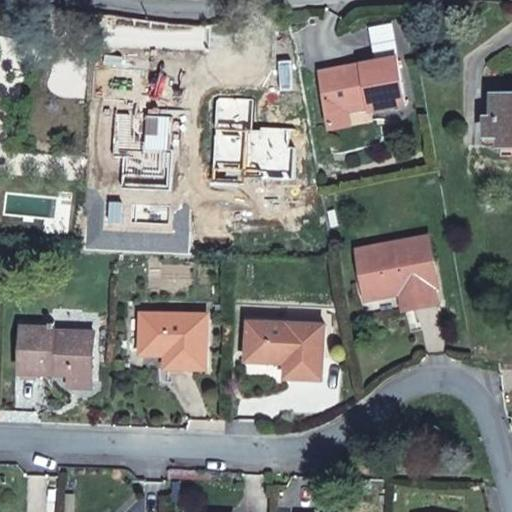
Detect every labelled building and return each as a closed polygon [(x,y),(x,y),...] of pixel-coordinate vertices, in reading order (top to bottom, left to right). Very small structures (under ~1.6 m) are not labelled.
[(0,0),(0,35),(21,41),(30,3),(13,0),(0,0)] [(322,72),(329,115),(350,111),(369,107),(370,111),(406,104),(396,57),(322,72)] [(511,95),(495,95),(495,118),(488,118),(488,134),(502,134),(502,155),(511,155),(511,95)] [(350,111),(329,115),(332,129),(353,125),(350,111)] [(367,300),(404,293),(412,291),(416,308),(437,304),(434,287),(438,287),(430,239),(359,251),(367,300)] [(412,291),(404,293),(407,310),(416,308),(412,291)] [(142,356),(167,356),(186,356),(185,370),(208,370),(209,316),(143,315),(142,356)] [(287,363),(287,368),(303,369),(303,380),(323,380),(325,326),(249,323),(247,361),(287,363)] [(69,368),(69,376),(92,377),(94,334),(55,333),(55,329),(22,328),(21,374),(53,375),(53,367),(69,368)] [(186,356),(167,356),(167,369),(185,370),(186,356)] [(53,375),(69,376),(69,368),(53,367),(53,375)] [(303,369),(287,368),(286,378),(303,380),(303,369)] [(92,377),(69,376),(69,389),(92,390),(92,377)]
